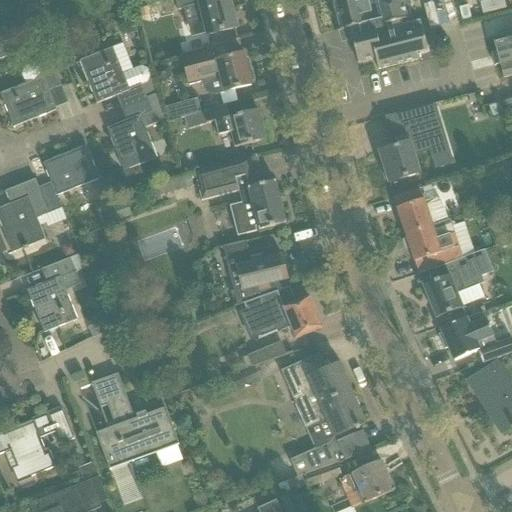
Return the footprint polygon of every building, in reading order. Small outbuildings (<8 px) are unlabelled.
[(174,0),(177,11),(184,10),(187,22),(187,23),(203,19),(204,23),(207,37),(237,29),(228,0),(211,0),(202,2),(201,0),(174,0)] [(332,0),(344,44),(352,42),(357,64),(375,59),(378,71),(418,60),(417,56),(417,54),(427,51),(419,23),(402,27),(401,22),(407,21),(406,20),(411,4),(406,0),(332,0)] [(125,31),(127,36),(138,32),(134,21),(123,25),(123,26),(113,30),(115,35),(125,31)] [(500,65),(503,79),(511,76),(511,34),(492,40),(496,54),(492,55),(495,66),(500,65)] [(120,95),(125,108),(146,100),(158,95),(154,80),(152,81),(148,70),(140,67),(123,74),(114,49),(104,52),(85,60),(93,80),(87,83),(96,105),(120,95)] [(206,94),(210,96),(211,96),(251,86),(243,56),(218,61),(215,50),(196,55),(181,58),(189,86),(202,83),(204,90),(206,94)] [(0,96),(0,98),(10,124),(32,115),(34,120),(56,111),(47,89),(61,84),(52,62),(37,67),(43,80),(0,96)] [(160,66),(154,73),(157,81),(165,82),(166,81),(167,81),(171,76),(170,76),(168,68),(160,66)] [(130,120),(106,130),(115,152),(120,149),(129,171),(147,163),(158,159),(145,130),(140,118),(151,113),(162,109),(158,95),(146,100),(125,108),(130,120)] [(511,100),(501,103),(506,121),(509,120),(506,111),(511,109),(511,100)] [(394,148),(382,152),(386,167),(383,168),(388,184),(407,179),(419,175),(414,157),(429,152),(446,147),(442,134),(437,136),(433,123),(428,108),(435,106),(443,104),(442,103),(387,117),(392,135),(413,129),(417,142),(394,148)] [(225,107),(184,118),(187,130),(214,123),(217,137),(232,134),(235,149),(265,142),(258,112),(228,119),(225,107)] [(477,154),(480,161),(508,151),(496,117),(450,133),(460,160),(477,154)] [(34,181),(46,215),(63,209),(57,197),(99,180),(95,171),(88,153),(67,161),(65,156),(42,164),(52,188),(40,193),(35,180),(34,181)] [(230,207),(237,237),(256,233),(255,228),(257,228),(258,232),(266,230),(286,225),(275,182),(263,185),(260,173),(256,174),(255,170),(258,164),(256,156),(194,174),(201,202),(242,192),(245,203),(230,207)] [(511,161),(502,165),(508,182),(511,180),(511,161)] [(160,191),(161,197),(193,187),(190,174),(144,186),(147,195),(160,191)] [(7,232),(16,253),(34,246),(46,240),(37,219),(46,215),(34,181),(13,189),(18,202),(0,209),(0,224),(4,233),(7,232)] [(393,198),(406,236),(450,221),(448,221),(441,202),(436,199),(424,203),(420,189),(393,198)] [(113,223),(133,216),(127,200),(108,208),(113,223)] [(406,238),(403,242),(405,249),(410,250),(418,274),(433,269),(445,265),(463,258),(452,227),(450,221),(406,236),(406,238)] [(235,307),(235,308),(266,297),(283,291),(282,290),(281,290),(279,283),(288,280),(288,279),(286,280),(281,259),(283,258),(282,257),(272,260),(271,256),(269,256),(267,250),(272,249),(272,248),(248,254),(246,244),(248,243),(248,242),(221,249),(221,250),(223,249),(226,259),(223,260),(224,261),(235,258),(243,290),(231,293),(232,294),(234,294),(237,306),(235,307)] [(72,243),(61,248),(65,259),(76,254),(72,243)] [(438,281),(423,287),(436,320),(454,313),(464,309),(458,295),(478,287),(475,280),(481,277),(493,273),(485,251),(482,252),(474,254),(463,258),(445,265),(433,269),(438,281)] [(27,291),(43,334),(76,321),(60,281),(76,273),(70,260),(44,270),(50,282),(27,291)] [(243,305),(245,310),(246,310),(251,323),(254,322),(260,337),(258,339),(258,340),(277,333),(276,332),(290,326),(290,328),(295,340),(322,329),(309,299),(295,305),(294,303),(295,303),(289,289),(283,291),(266,297),(265,297),(243,305)] [(442,334),(439,335),(446,349),(448,348),(454,362),(478,352),(479,352),(478,353),(482,363),(483,365),(511,354),(511,340),(511,341),(511,339),(496,345),(492,337),(493,337),(486,321),(485,322),(482,314),(470,318),(459,323),(440,331),(442,334)] [(247,356),(252,368),(293,353),(293,352),(287,354),(282,342),(247,356)] [(294,466),(300,477),(338,464),(370,453),(361,432),(352,436),(350,432),(365,425),(338,365),(327,370),(320,355),(282,372),(307,429),(328,420),(336,438),(328,442),(329,444),(292,460),(294,466)] [(468,383),(501,435),(511,429),(511,430),(511,388),(496,364),(485,372),(468,383)] [(231,378),(237,393),(253,386),(247,371),(231,378)] [(96,435),(109,471),(179,446),(165,410),(135,421),(118,375),(91,385),(100,409),(108,407),(115,428),(96,435)] [(155,392),(158,402),(175,396),(171,386),(155,392)] [(29,423),(0,435),(0,455),(10,452),(11,453),(13,458),(11,459),(20,482),(31,478),(39,474),(56,468),(48,450),(45,451),(40,439),(38,433),(53,427),(55,433),(60,445),(74,440),(62,410),(61,411),(62,414),(50,419),(48,416),(29,423)] [(339,481),(352,510),(395,492),(382,462),(339,481)] [(91,464),(78,469),(83,482),(95,477),(91,464)] [(290,481),(288,482),(291,492),(294,491),(307,487),(303,476),(300,477),(290,481)] [(42,511),(93,511),(101,509),(99,505),(107,502),(99,479),(75,487),(39,502),(42,511)] [(280,511),(276,502),(258,510),(259,511),(280,511)]
